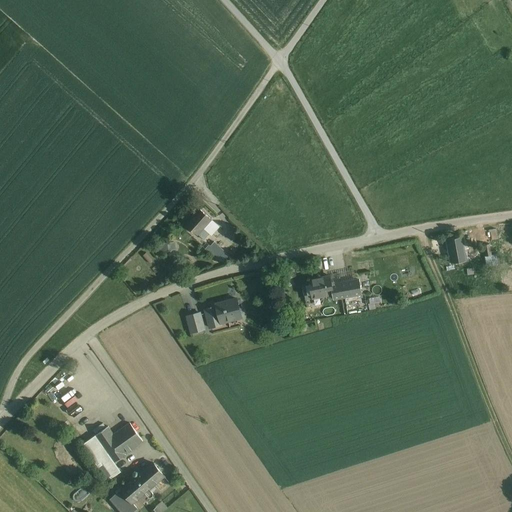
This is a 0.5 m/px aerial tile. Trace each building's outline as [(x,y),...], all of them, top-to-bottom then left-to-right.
[(199,209),(185,224),(198,235),(203,229),(212,220),(199,209)] [(498,225),(490,226),(492,239),(500,238),(498,225)] [(203,229),(198,235),(203,239),(208,233),(203,229)] [(462,237),(448,240),(452,264),(466,261),(462,237)] [(220,247),(214,242),(210,247),(211,247),(216,252),(220,247)] [(166,244),(156,245),(157,253),(167,251),(166,244)] [(490,244),(483,246),(485,257),(492,256),(490,244)] [(216,252),(211,247),(207,252),(212,256),(212,255),(216,252)] [(212,255),(212,256),(218,260),(225,252),(220,247),(216,252),(212,255)] [(492,256),(485,257),(487,267),(498,265),(496,255),(492,256)] [(330,276),(309,280),(309,283),(312,298),(333,294),(334,294),(332,285),(330,276)] [(358,280),(342,283),(345,297),(357,295),(361,294),(358,280)] [(309,283),(303,284),(306,299),(312,298),(309,283)] [(342,283),(332,285),(334,294),(333,294),(334,299),(343,298),(345,297),(342,283)] [(345,297),(343,298),(345,306),(359,303),(357,295),(345,297)] [(237,299),(216,304),(216,306),(221,323),(242,317),(240,311),(237,299)] [(216,306),(205,309),(206,311),(210,328),(222,325),(221,323),(216,306)] [(200,313),(187,316),(192,333),(204,330),(200,313)] [(85,372),(63,386),(69,396),(91,382),(85,372)] [(143,441),(130,423),(113,435),(127,454),(143,441)] [(113,435),(108,427),(95,436),(114,462),(127,454),(113,435)] [(114,462),(95,436),(83,445),(84,446),(106,480),(119,471),(114,462)] [(153,463),(139,475),(150,489),(164,477),(153,463)] [(150,489),(139,475),(121,489),(132,503),(150,489)] [(132,503),(121,489),(110,498),(120,511),(132,511),(137,508),(132,503)] [(157,505),(159,511),(160,511),(168,508),(165,501),(157,505)]
